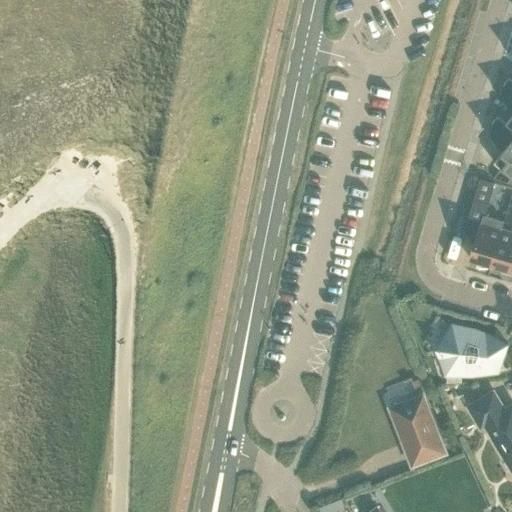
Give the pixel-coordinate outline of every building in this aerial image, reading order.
[(511,80),(509,78),(505,82),(504,84),(503,86),(502,87),(502,89),(502,91),(502,92),(502,94),(503,96),(503,97),(505,99),(506,100),(507,101),(511,105),(511,114),(506,123),(505,123),(511,128),(511,80)] [(511,176),(511,128),(505,123),(506,123),(497,116),(493,121),(492,124),(491,125),(491,126),(491,128),(491,129),(491,132),(491,133),(492,134),(492,136),(493,138),(494,139),(496,140),(505,148),(494,162),(511,176)] [(480,180),(474,200),(487,204),(493,183),(480,180)] [(504,221),(484,215),(487,204),(474,200),(465,231),(477,234),(470,258),(476,260),(476,267),(490,267),(501,229),(504,221)] [(511,231),(501,229),(490,267),(502,270),(503,268),(511,270),(511,265),(511,231)] [(437,348),(446,375),(471,375),(498,372),(507,343),(477,331),(452,325),(437,348)] [(511,407),(511,408),(511,407),(509,408),(508,408),(507,408),(504,410),(493,392),(469,406),(481,426),(485,424),(503,454),(504,455),(505,455),(507,455),(507,454),(511,462),(511,407)] [(390,408),(412,465),(412,466),(446,453),(423,395),(390,408)]
